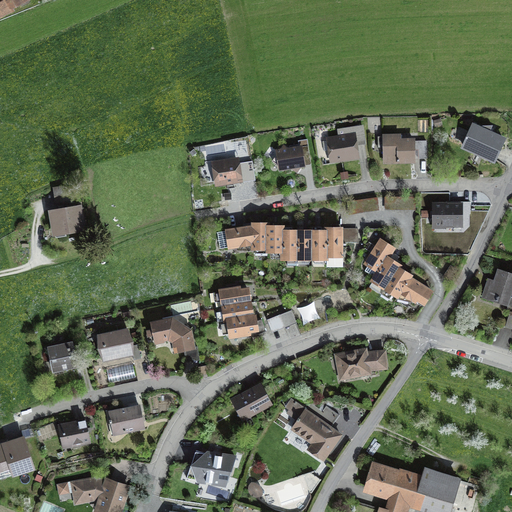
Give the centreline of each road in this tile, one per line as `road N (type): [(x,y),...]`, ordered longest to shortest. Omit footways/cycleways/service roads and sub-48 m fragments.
road 1 (residential): [(212,210),(390,186),(508,186)]
road 2 (residential): [(211,393),(326,335),(369,327),(430,335)]
road 3 (unclassified): [(430,335),(318,511)]
road 4 (residential): [(21,419),(160,383),(211,393)]
road 5 (track): [(29,267),(212,210)]
road 6 (unclassified): [(508,186),(430,335)]
road 7 (residential): [(147,511),(169,446),(211,393)]
